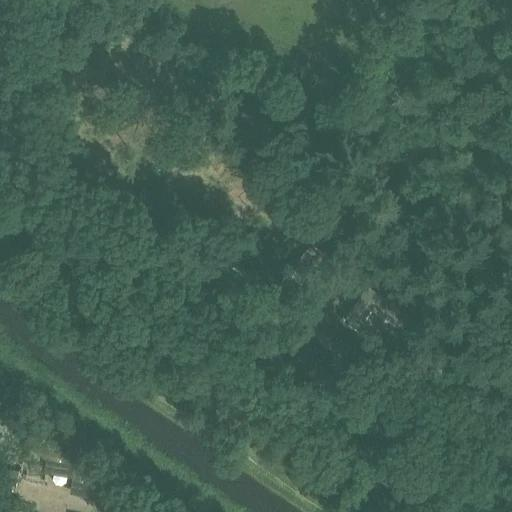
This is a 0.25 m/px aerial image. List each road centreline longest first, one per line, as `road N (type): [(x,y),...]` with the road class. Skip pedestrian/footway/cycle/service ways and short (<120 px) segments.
road 1 (track): [(0,274),(328,511)]
road 2 (track): [(511,443),(411,354),(352,352)]
